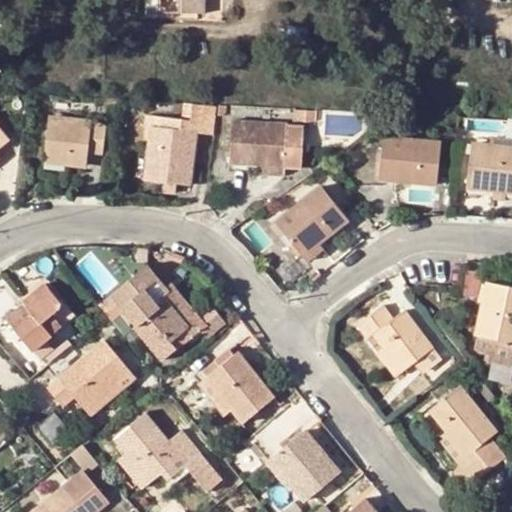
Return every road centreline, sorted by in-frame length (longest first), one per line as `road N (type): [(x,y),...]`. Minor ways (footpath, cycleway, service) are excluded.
road 1 (residential): [(0,243),(53,226),(170,234),(211,248),(281,333)]
road 2 (residential): [(281,333),(396,247),(511,244)]
road 3 (residential): [(281,333),(428,511)]
